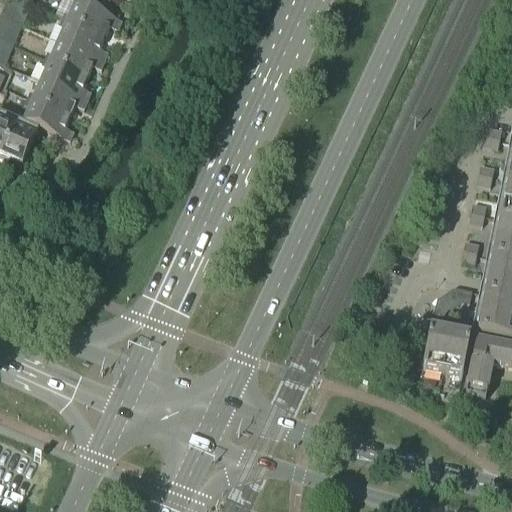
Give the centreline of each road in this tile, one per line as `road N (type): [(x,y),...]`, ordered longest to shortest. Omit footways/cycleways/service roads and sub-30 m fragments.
road 1 (secondary): [(227,407),(416,0)]
road 2 (secondary): [(316,0),(134,371)]
road 3 (tertiary): [(511,498),(227,407)]
road 4 (tertiary): [(209,448),(432,511)]
road 5 (residential): [(438,270),(479,124),(511,110)]
road 6 (tertiary): [(134,371),(0,316)]
road 7 (tertiary): [(0,360),(114,415)]
